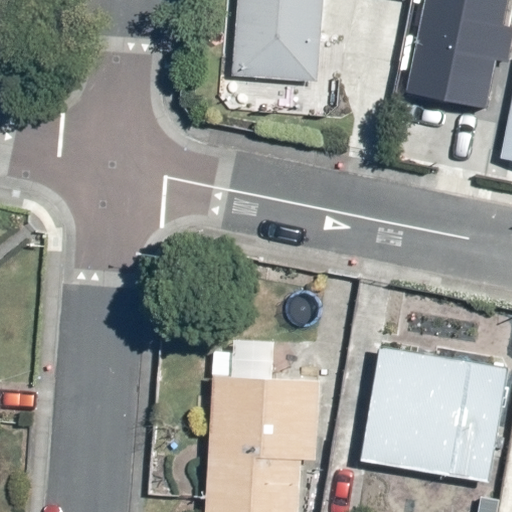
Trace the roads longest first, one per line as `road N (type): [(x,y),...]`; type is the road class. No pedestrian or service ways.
road 1 (residential): [(511,248),(113,166)]
road 2 (residential): [(86,511),(113,166)]
road 3 (residential): [(113,166),(127,0)]
